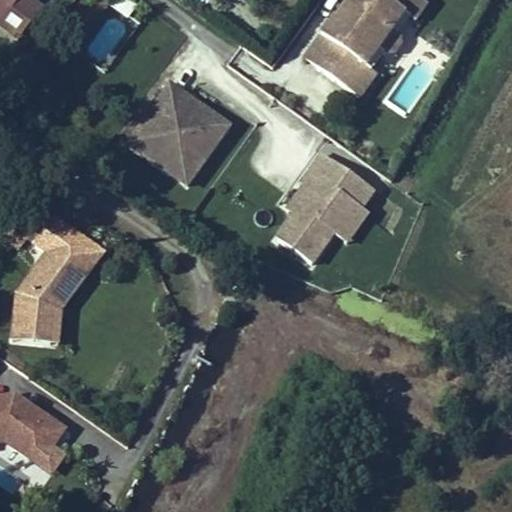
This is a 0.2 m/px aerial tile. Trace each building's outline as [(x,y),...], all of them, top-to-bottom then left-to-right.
[(0,0),(0,23),(18,0),(0,0)] [(102,12),(108,3),(102,0),(88,0),(87,1),(102,12)] [(390,0),(388,4),(382,0),(351,0),(348,5),(353,8),(341,25),(336,22),(323,41),(335,49),(319,73),(362,102),(379,78),(368,71),(380,53),(386,58),(396,56),(402,47),(400,37),(393,33),(405,17),(415,24),(428,6),(418,0),(390,0)] [(87,1),(76,18),(90,28),(102,12),(87,1)] [(353,8),(348,5),(336,22),(341,25),(353,8)] [(335,49),(323,41),(307,65),(319,73),(335,49)] [(189,99),(170,86),(127,145),(146,159),(153,148),(176,165),(169,175),(186,187),(228,128),(211,116),(204,126),(181,110),(189,99)] [(189,99),(181,110),(204,126),(211,116),(189,99)] [(146,159),(169,175),(176,165),(153,148),(146,159)] [(373,192),(322,156),(300,186),(303,188),(310,193),(293,217),(276,241),(311,266),(333,235),(355,205),(361,209),(373,192)] [(293,217),(310,193),(303,188),(286,212),(293,217)] [(361,209),(355,205),(333,235),(346,244),(367,214),(361,209)] [(63,267),(81,242),(51,220),(32,246),(44,255),(14,296),(10,331),(25,333),(24,345),(47,348),(52,311),(76,277),(63,267)] [(101,257),(81,242),(63,267),(76,277),(52,311),(47,348),(55,349),(59,314),(101,257)] [(10,331),(9,343),(24,345),(25,333),(10,331)] [(0,447),(6,446),(30,464),(52,434),(32,419),(36,413),(17,399),(0,402),(0,447)] [(66,435),(36,413),(32,419),(52,434),(30,464),(40,471),(66,435)]
